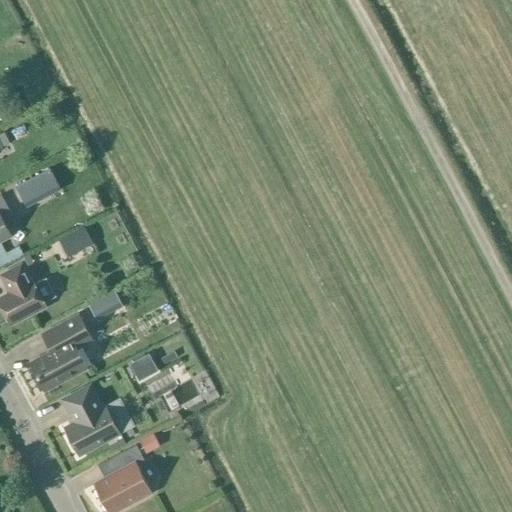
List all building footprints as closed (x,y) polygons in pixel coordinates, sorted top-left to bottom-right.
[(0,240),(11,235),(3,220),(12,216),(1,195),(0,195),(0,240)] [(10,293),(0,298),(0,305),(10,325),(46,306),(45,303),(55,297),(47,282),(37,288),(33,281),(31,282),(22,264),(1,275),(10,293)] [(92,340),(79,314),(42,334),(50,349),(49,353),(30,363),(45,391),(87,368),(77,349),(92,340)] [(148,357),(133,364),(140,378),(155,370),(148,357)] [(75,423),(65,429),(79,455),(120,433),(106,407),(103,409),(90,386),(63,400),(75,423)] [(108,511),(112,511),(151,492),(136,464),(144,460),(136,445),(98,465),(105,479),(95,485),(108,511)]
